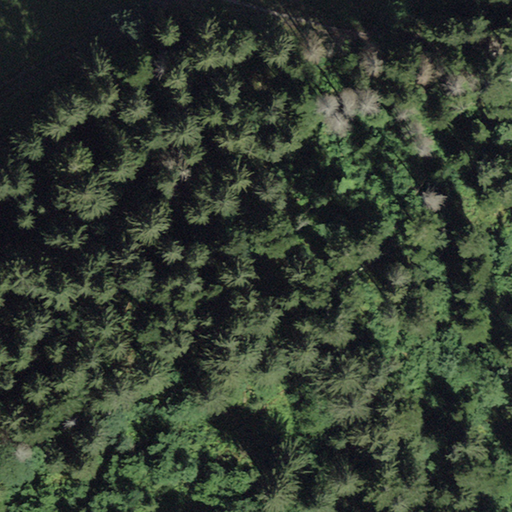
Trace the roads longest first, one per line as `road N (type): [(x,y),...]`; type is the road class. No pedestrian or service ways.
road 1 (track): [(217,0),(368,36),(470,45),(511,67)]
road 2 (track): [(0,87),(144,19),(167,0)]
